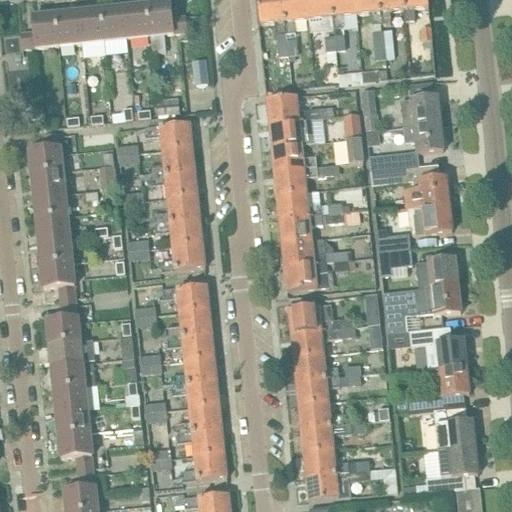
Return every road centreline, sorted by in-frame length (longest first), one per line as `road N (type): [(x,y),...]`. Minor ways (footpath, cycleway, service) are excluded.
road 1 (residential): [(239,0),(246,70),(232,103),(245,230),(236,253),(269,511)]
road 2 (residential): [(32,511),(0,195)]
road 3 (residential): [(511,305),(476,0)]
